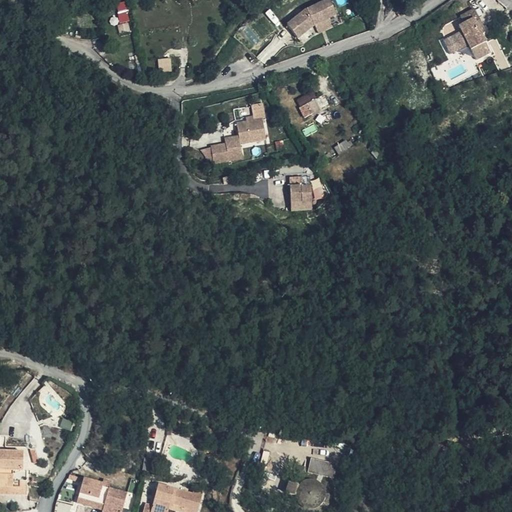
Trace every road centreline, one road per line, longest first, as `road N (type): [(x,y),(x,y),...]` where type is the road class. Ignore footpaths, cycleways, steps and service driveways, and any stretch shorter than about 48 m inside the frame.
road 1 (residential): [(22,0),(29,24),(136,83),(175,90),(234,81),(331,49),(437,0)]
road 2 (residential): [(43,511),(86,427),(85,385),(0,354)]
